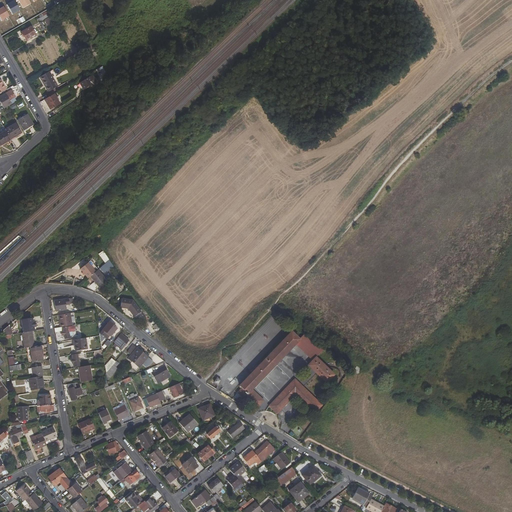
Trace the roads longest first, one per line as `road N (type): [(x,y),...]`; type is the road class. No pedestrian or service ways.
road 1 (track): [(199,386),(407,157),(511,62)]
road 2 (residential): [(209,393),(90,296),(43,292)]
road 3 (residential): [(43,292),(70,452)]
road 4 (residential): [(265,426),(171,502)]
